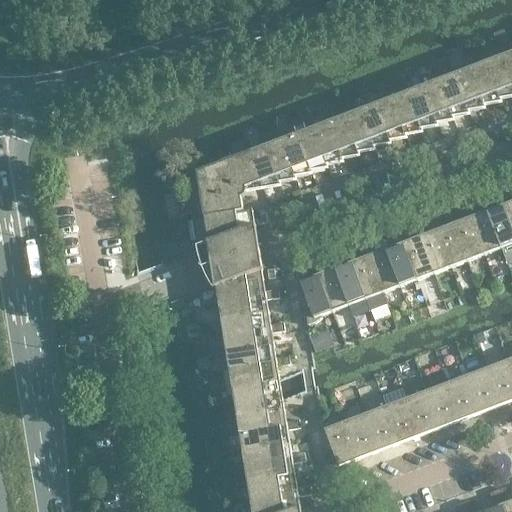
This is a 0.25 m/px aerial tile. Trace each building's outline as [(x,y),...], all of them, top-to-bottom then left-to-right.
[(511,99),(511,82),(504,60),(488,66),(502,104),(503,104),(502,101),(511,99)] [(502,104),(488,66),(472,72),(486,111),(487,111),(486,107),(502,104)] [(486,111),(472,72),(456,78),(471,117),(471,116),(470,113),(486,111)] [(471,117),(456,78),(440,84),(455,122),(456,122),(454,119),(471,117)] [(455,122),(440,84),(425,90),(439,128),(440,128),(439,125),(455,122)] [(439,128),(425,90),(409,96),(423,134),(424,134),(423,131),(439,128)] [(423,134),(409,96),(394,102),(408,140),(409,140),(407,137),(423,134)] [(408,140),(394,102),(378,108),(392,146),(393,146),(392,143),(408,140)] [(392,146),(378,108),(362,114),(376,152),(377,152),(376,149),(392,146)] [(376,152),(362,114),(346,120),(360,158),(361,158),(360,155),(376,152)] [(360,158),(346,120),(330,126),(345,164),(344,161),(360,158)] [(345,164),(330,126),(315,132),(329,170),(330,170),(328,167),(345,164)] [(329,170),(315,132),(298,138),(313,176),(314,176),(313,173),(329,170)] [(313,176),(298,138),(283,144),(298,182),(297,179),(313,176)] [(298,182),(283,144),(267,150),(281,188),(282,188),(281,185),(298,182)] [(281,188),(267,150),(252,156),(265,191),(281,188)] [(256,228),(253,211),(245,212),(243,200),(244,199),(245,199),(246,198),(247,197),(247,195),(248,195),(248,194),(265,191),(252,156),(200,175),(207,219),(193,222),(198,250),(200,249),(200,251),(210,247),(210,248),(213,267),(217,288),(234,281),(264,270),(261,250),(257,227),(256,228)] [(510,198),(507,190),(493,195),(496,203),(510,198)] [(476,210),(473,203),(466,205),(469,213),(476,210)] [(469,213),(466,205),(459,208),(462,215),(469,213)] [(511,246),(511,224),(506,207),(489,214),(503,250),(511,246)] [(503,250),(489,214),(472,220),(486,257),(503,250)] [(442,223),(440,215),(433,218),(435,226),(442,223)] [(435,226),(433,218),(426,220),(428,228),(435,226)] [(486,257),(472,220),(455,227),(469,263),(486,257)] [(469,263),(455,227),(438,233),(452,269),(469,263)] [(409,236),(406,228),(399,231),(402,238),(409,236)] [(402,238),(399,231),(392,233),(395,241),(402,238)] [(452,269),(438,233),(421,239),(435,276),(452,269)] [(435,276),(421,239),(405,246),(418,282),(435,276)] [(375,249),(372,241),(365,243),(368,251),(375,249)] [(368,251),(365,243),(358,246),(361,254),(368,251)] [(418,282),(405,246),(387,252),(401,289),(418,282)] [(401,289),(387,252),(370,258),(384,295),(401,289)] [(341,261),(338,254),(331,256),(334,264),(341,261)] [(334,264),(331,256),(324,259),(327,266),(334,264)] [(384,295),(370,258),(354,265),(367,301),(384,295)] [(367,301),(354,265),(337,271),(351,308),(367,301)] [(264,273),(264,270),(234,281),(236,289),(265,285),(263,273),(264,273)] [(277,279),(275,271),(269,272),(270,280),(277,279)] [(351,308),(337,271),(320,278),(334,314),(351,308)] [(334,314),(320,278),(302,284),(310,304),(306,306),(309,327),(312,326),(314,326),(317,325),(319,323),(321,322),(324,320),(326,318),(328,316),(334,314)] [(268,299),(267,294),(265,285),(236,289),(234,281),(217,288),(217,291),(218,290),(221,306),(268,299)] [(270,314),(268,302),(268,299),(221,306),(223,322),(270,314)] [(272,327),(270,314),(223,322),(226,339),(273,331),(272,327)] [(275,348),(273,335),(273,331),(226,339),(228,355),(275,348)] [(277,360),(275,348),(228,355),(231,371),(278,364),(277,360)] [(511,403),(511,370),(509,363),(489,371),(503,407),(511,403)] [(281,382),(279,368),(278,364),(231,371),(236,399),(238,417),(241,436),(288,428),(288,424),(286,412),(266,415),(265,408),(284,401),(284,400),(281,384),(281,382)] [(503,407),(489,371),(469,378),(482,415),(503,407)] [(482,415),(469,378),(448,386),(462,422),(482,415)] [(462,422),(448,386),(428,393),(442,430),(462,422)] [(442,430),(428,393),(408,401),(422,438),(442,430)] [(286,412),(284,402),(284,401),(265,408),(266,415),(286,412)] [(422,438),(408,401),(388,409),(402,445),(422,438)] [(402,445),(388,409),(368,416),(381,453),(402,445)] [(381,453),(368,416),(347,424),(361,461),(381,453)] [(361,461),(347,424),(326,432),(334,452),(330,453),(333,476),(336,475),(338,474),(341,474),(343,472),(347,470),(349,469),(351,466),(353,464),(361,461)] [(291,445),(289,432),(288,428),(241,436),(244,452),(291,445)] [(293,457),(291,445),(244,452),(247,469),(294,461),(293,457)] [(296,478),(294,465),(294,461),(247,469),(249,485),(296,478)] [(298,490),(296,478),(249,485),(252,502),(299,494),(298,490)] [(508,497),(505,490),(498,492),(501,500),(508,497)] [(501,500),(498,492),(491,495),(494,503),(501,500)] [(302,511),(303,511),(302,509),(300,499),(299,494),(252,502),(253,511),(302,511)] [(469,511),(473,510),(471,503),(464,505),(466,511),(469,511)]
